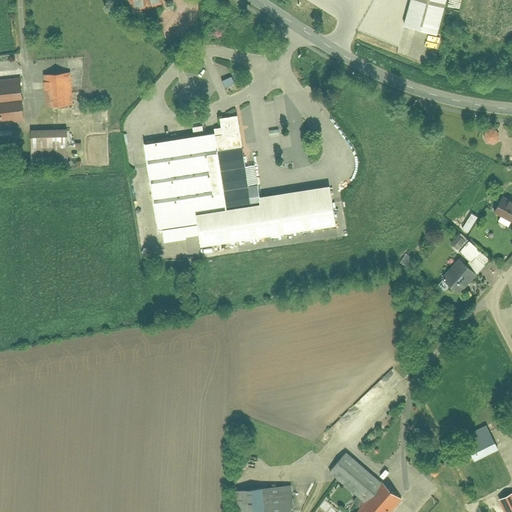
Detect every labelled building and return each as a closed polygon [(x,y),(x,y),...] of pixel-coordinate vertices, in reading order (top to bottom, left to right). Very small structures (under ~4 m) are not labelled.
[(416,0),(411,19),(441,27),(448,0),(416,0)] [(68,72),(46,74),(49,103),(71,101),(68,72)] [(0,119),(24,116),(20,78),(0,80),(0,119)] [(185,226),(188,244),(326,222),(319,181),(245,192),(232,111),(208,115),(210,127),(139,138),(154,231),(185,226)] [(494,128),(488,133),(487,138),(491,142),(496,144),(501,141),(503,135),(500,131),(494,128)] [(66,130),(31,131),(32,157),(67,156),(66,130)] [(511,203),(501,197),(493,212),(510,221),(511,217),(511,203)] [(475,233),(463,225),(460,230),(472,238),(475,233)] [(441,274),(455,288),(490,254),(473,237),(465,245),(476,257),(470,263),(462,254),(441,274)] [(312,413),(297,430),(315,447),(330,431),(312,413)] [(506,480),(481,429),(463,438),(487,489),(506,480)] [(384,511),(398,495),(342,449),(325,469),(358,496),(345,511),(384,511)] [(438,458),(428,470),(438,479),(448,467),(438,458)] [(293,511),(292,487),(234,490),(235,511),(293,511)] [(511,492),(509,487),(498,492),(505,508),(499,510),(499,511),(510,511),(508,507),(511,504),(511,492)] [(447,511),(451,507),(433,493),(418,511),(447,511)]
